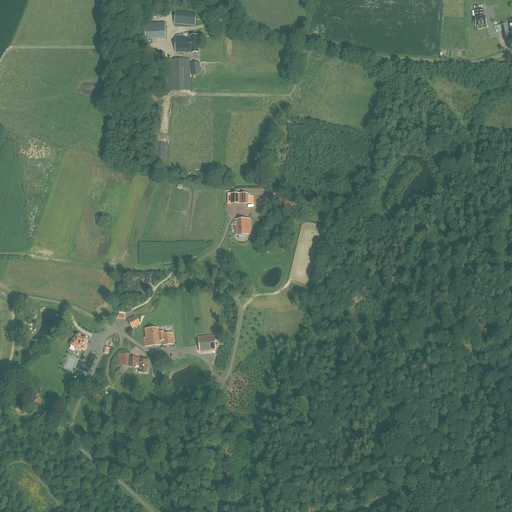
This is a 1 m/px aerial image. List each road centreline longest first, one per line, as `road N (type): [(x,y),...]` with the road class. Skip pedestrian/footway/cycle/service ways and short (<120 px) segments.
road 1 (unclassified): [(204,0),(224,23),(350,53),(469,61),(511,52)]
road 2 (track): [(303,42),(290,95),(170,94),(165,120)]
road 3 (track): [(14,292),(0,394),(75,444)]
road 4 (unclassified): [(360,511),(511,448)]
road 5 (track): [(0,282),(78,308),(114,330)]
